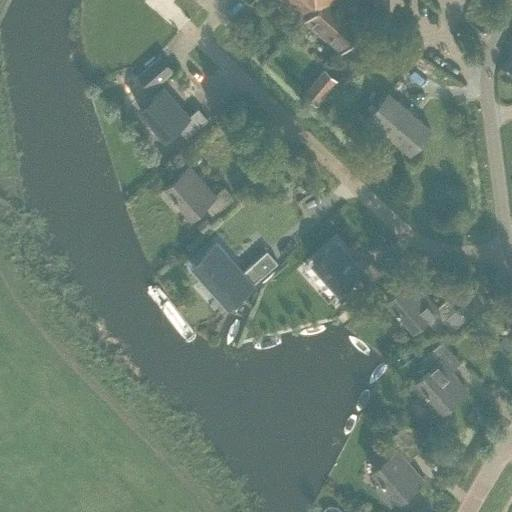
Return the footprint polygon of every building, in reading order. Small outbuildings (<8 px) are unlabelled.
[(284,0),(304,17),(303,17),(340,50),(366,21),(365,20),(374,9),(371,0),(284,0)] [(160,54),(160,55),(137,74),(150,88),(173,68),(160,54)] [(337,79),(323,67),(302,92),(316,104),(337,79)] [(186,136),(207,118),(198,107),(188,116),(162,86),(139,107),(165,137),(177,126),(186,136)] [(377,125),(409,152),(430,128),(388,92),(364,120),(374,128),(377,125)] [(215,194),(189,164),(165,184),(191,215),(203,204),(212,214),(233,196),(224,185),(215,194)] [(359,290),(380,271),(371,261),(362,269),(335,240),(312,261),(338,290),(350,280),(359,290)] [(230,303),(276,261),(266,251),(242,273),(216,243),(192,264),(219,294),(220,292),(230,303)] [(437,306),(410,277),(387,298),(413,328),(425,317),(434,327),(443,319),(452,329),(473,310),(464,300),(455,308),(446,298),(437,306)] [(466,387),(450,370),(460,361),(442,340),(420,359),(428,368),(416,378),(442,408),(466,387)] [(398,429),(388,439),(395,448),(372,468),(398,498),(422,477),(406,460),(417,451),(419,454),(430,444),(418,430),(405,423),(398,429)]
